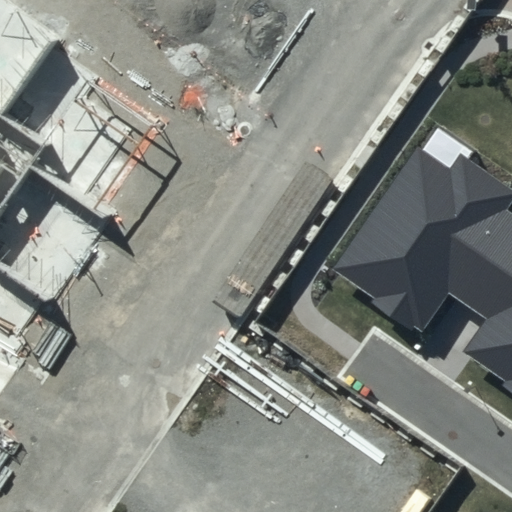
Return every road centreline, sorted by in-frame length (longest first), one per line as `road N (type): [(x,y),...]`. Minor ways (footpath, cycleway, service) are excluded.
road 1 (residential): [(511,483),(200,283)]
road 2 (residential): [(200,283),(389,0)]
road 3 (residential): [(33,511),(200,283)]
